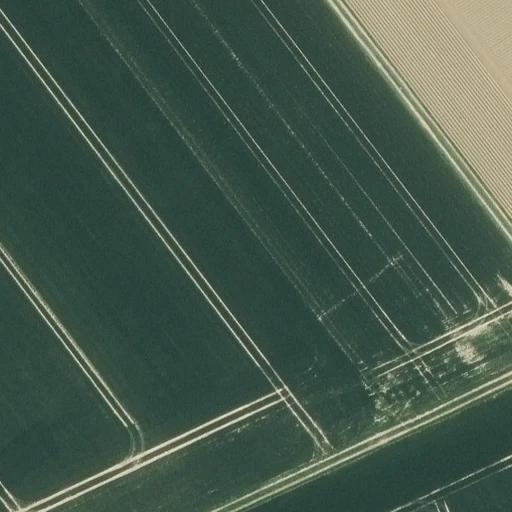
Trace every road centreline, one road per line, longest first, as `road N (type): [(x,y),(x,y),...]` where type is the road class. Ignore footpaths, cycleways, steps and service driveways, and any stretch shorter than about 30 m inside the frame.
road 1 (track): [(511,378),(224,511)]
road 2 (track): [(511,235),(333,0)]
